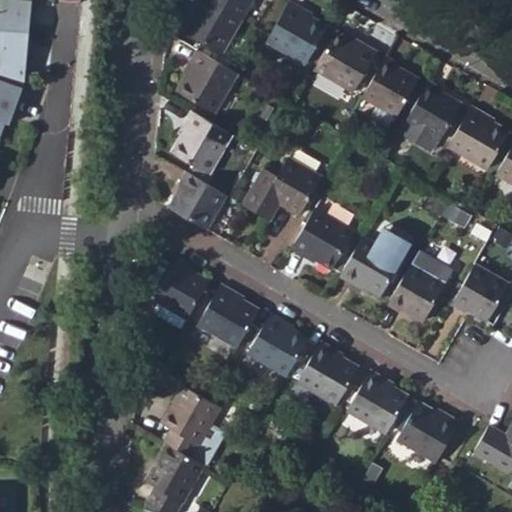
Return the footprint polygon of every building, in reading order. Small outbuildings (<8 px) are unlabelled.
[(0,0),(0,43),(7,44),(4,77),(27,86),(35,0),(0,0)] [(223,51),(242,18),(211,0),(196,0),(193,7),(196,9),(185,29),(223,51)] [(211,0),(242,18),(251,0),(211,0)] [(304,8),(289,0),(270,34),(266,41),(306,63),(327,26),(303,11),(304,8)] [(361,46),(336,31),(314,68),(353,91),(376,49),(363,42),(361,46)] [(209,109),(231,69),(189,45),(175,71),(178,73),(170,86),(209,109)] [(398,62),(385,55),(362,96),(377,104),(396,115),(416,78),(397,66),(398,62)] [(0,136),(4,137),(10,121),(14,123),(27,86),(4,77),(0,76),(0,136)] [(442,88),(428,80),(400,130),(433,148),(439,139),(441,139),(461,102),(440,90),(442,88)] [(371,114),(389,125),(396,115),(377,104),(371,114)] [(485,113),(472,104),(448,145),(487,167),(508,129),(483,115),(485,113)] [(208,172),(230,133),(188,109),(174,133),(178,136),(170,150),(208,172)] [(302,144),(296,156),(318,166),(323,155),(302,144)] [(511,144),(496,173),(511,181),(511,144)] [(263,166),(241,203),(268,219),(278,202),(298,213),(319,175),(286,156),(276,174),(263,166)] [(208,230),(228,195),(187,172),(179,187),(182,188),(170,208),(208,230)] [(352,231),(312,209),(288,250),(303,258),(305,255),(330,269),(352,231)] [(382,226),(372,242),(380,247),(389,230),(382,226)] [(372,242),(360,235),(337,275),(352,284),(354,281),(380,295),(401,258),(410,242),(389,230),(380,247),(372,242)] [(409,263),(447,286),(457,268),(418,247),(409,263)] [(155,301),(190,321),(211,283),(191,272),(193,268),(178,260),(155,301)] [(467,307),(491,321),(511,285),(511,284),(473,262),(449,302),(464,310),(467,307)] [(447,286),(409,263),(386,303),(402,311),(403,309),(426,322),(447,286)] [(201,327),(239,350),(261,312),(245,303),(247,300),(225,286),(222,290),(201,327)] [(250,355),(289,378),(310,341),(293,331),(296,328),(273,314),(271,317),(250,355)] [(300,382),(338,404),(358,369),(343,360),(345,356),(323,343),(320,347),(300,382)] [(347,409),(386,433),(407,396),(390,386),(391,383),(369,369),(366,374),(347,409)] [(164,439),(166,443),(192,457),(219,409),(182,386),(161,423),(170,428),(164,439)] [(394,438),(433,460),(456,420),(434,407),(432,410),(415,401),(394,438)] [(511,410),(500,432),(487,425),(472,451),(508,471),(511,464),(511,410)] [(151,511),(178,511),(206,465),(192,457),(166,443),(146,479),(155,485),(146,500),(148,511),(151,511)] [(0,511),(11,511),(1,511),(1,490),(0,490),(0,511)]
